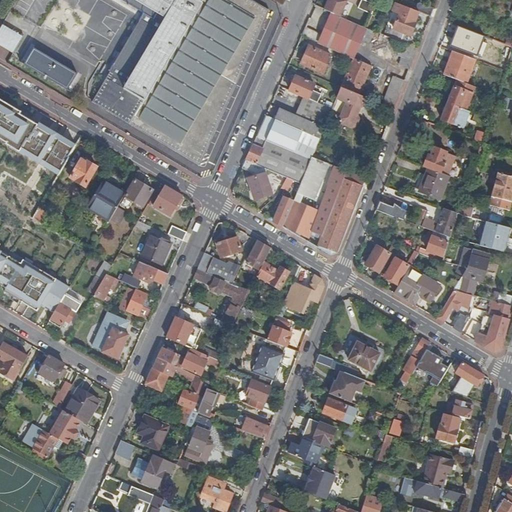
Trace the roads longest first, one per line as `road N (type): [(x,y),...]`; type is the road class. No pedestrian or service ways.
road 1 (residential): [(448,0),(339,276)]
road 2 (residential): [(339,276),(248,511)]
road 3 (residential): [(0,74),(215,200)]
road 4 (residential): [(304,0),(215,200)]
road 5 (residential): [(215,200),(131,391)]
road 6 (residential): [(339,276),(509,376)]
road 7 (residential): [(0,314),(131,391)]
road 8 (residential): [(215,200),(339,276)]
road 9 (residential): [(509,376),(473,511)]
road 10 (residential): [(131,391),(77,511)]
